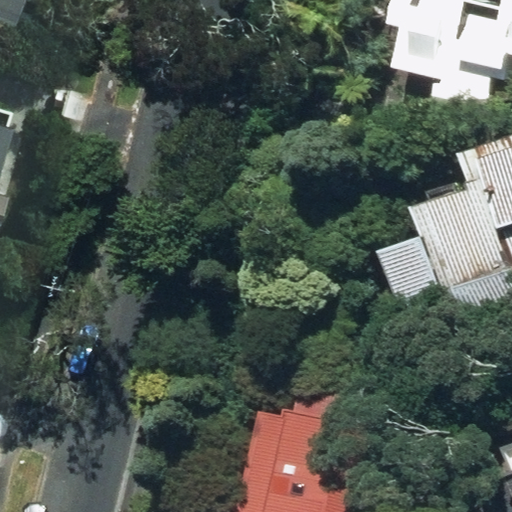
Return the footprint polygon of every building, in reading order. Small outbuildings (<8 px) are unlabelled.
[(0,0),(0,15),(15,20),(22,0),(0,0)] [(412,0),(407,24),(415,26),(406,68),(454,78),(451,93),(504,104),(508,86),(511,87),(511,2),(501,0),(412,0)] [(0,208),(23,138),(0,131),(0,208)] [(426,213),(430,235),(386,249),(415,337),(511,304),(511,159),(489,167),(497,190),(426,213)] [(382,511),(372,509),(388,435),(272,413),(249,511),(382,511)]
